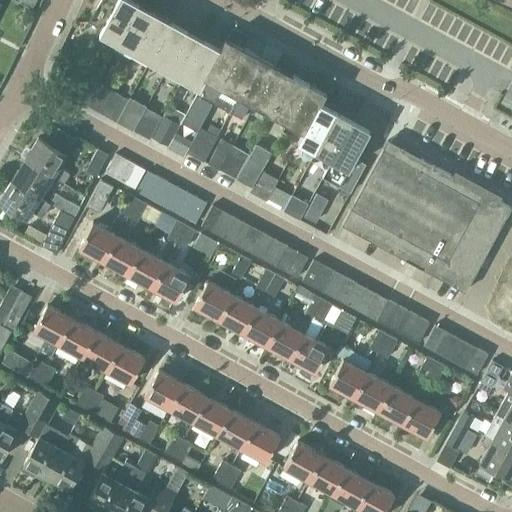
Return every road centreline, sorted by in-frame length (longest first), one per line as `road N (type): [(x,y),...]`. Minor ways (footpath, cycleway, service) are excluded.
road 1 (residential): [(511,354),(17,87)]
road 2 (residential): [(0,242),(491,511)]
road 3 (residential): [(223,0),(511,148)]
